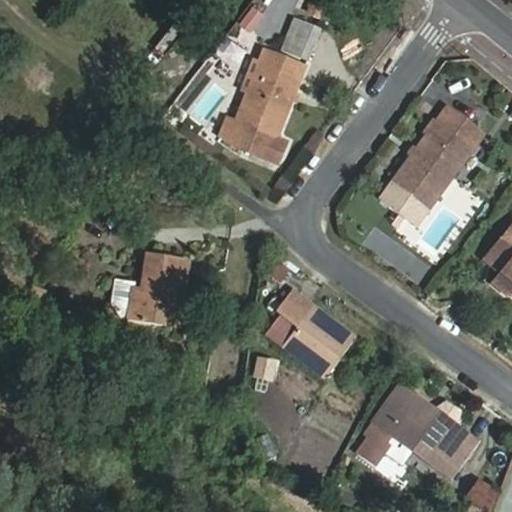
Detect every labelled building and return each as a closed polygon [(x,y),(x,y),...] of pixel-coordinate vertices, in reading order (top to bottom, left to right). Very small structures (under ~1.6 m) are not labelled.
[(249,4),(238,25),(253,33),(264,12),(249,4)] [(288,35),(312,45),(318,29),(293,20),(288,35)] [(306,60),(312,45),(288,35),(282,50),(306,60)] [(265,51),(260,62),(246,95),(235,123),(225,121),(218,137),(236,150),(276,166),(285,144),(275,140),(304,67),(265,51)] [(246,95),(260,62),(253,59),(239,92),(246,95)] [(428,211),(483,135),(446,108),(390,184),(428,211)] [(511,290),(511,233),(509,231),(485,259),(502,274),(494,284),(508,296),(511,291),(511,290)] [(183,296),(189,261),(147,254),(141,288),(137,287),(138,282),(118,279),(113,304),(124,319),(127,320),(172,327),(177,295),(183,296)] [(33,287),(25,310),(42,317),(51,294),(33,287)] [(325,379),(353,339),(290,291),(274,313),(280,318),(266,336),(325,379)] [(183,296),(177,295),(172,327),(178,328),(183,296)] [(257,357),(255,381),(276,383),(278,359),(257,357)] [(399,386),(396,389),(430,414),(432,410),(399,386)] [(430,414),(396,389),(372,423),(453,482),(480,443),(460,430),(463,416),(451,408),(440,415),(432,410),(430,414)] [(470,506),(487,511),(490,511),(497,496),(476,489),(470,506)]
